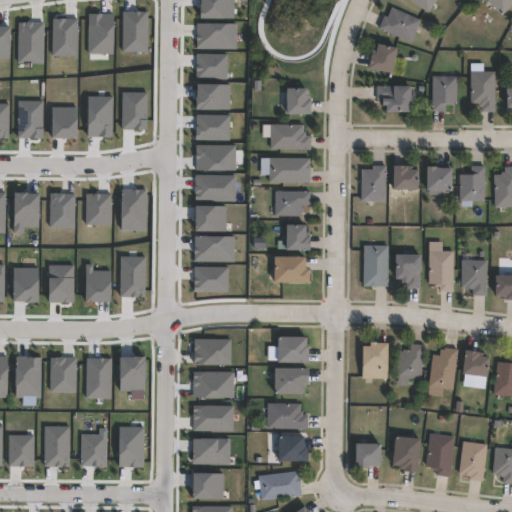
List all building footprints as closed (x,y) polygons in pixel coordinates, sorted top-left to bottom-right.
[(435,0),(426,14),(406,0),(435,0)] [(511,0),(511,3),(498,17),(481,0),(511,0)] [(390,8),(419,20),(409,43),(376,29),(382,17),(385,18),(390,8)] [(393,49),(388,74),(364,70),(367,56),(368,56),(369,51),(372,51),(373,45),(393,49)] [(494,72),(493,113),(480,112),(480,107),(476,107),(476,105),(468,105),(469,72),(494,72)] [(444,112),(430,112),(430,77),(455,77),(455,102),(451,106),(444,106),(444,112)] [(406,88),(406,113),(382,113),(382,107),(378,107),(378,101),(374,101),(374,87),(406,88)] [(511,88),(511,112),(510,112),(510,109),(503,109),(502,89),(511,88)] [(302,90),(302,97),(306,97),(306,115),(282,115),(282,90),(302,90)] [(301,125),(301,133),(304,133),(304,137),(309,137),(309,151),(268,151),(268,125),(301,125)] [(307,159),(307,184),(266,183),(267,159),(307,159)] [(403,164),(408,165),(408,168),(414,168),(414,188),(389,187),(389,164),(403,164)] [(448,166),(447,189),(446,189),(446,195),(427,194),(428,189),(421,188),(422,164),(432,164),(432,166),(448,166)] [(384,165),(383,201),(358,200),(359,168),(370,168),(370,165),(384,165)] [(482,201),(457,200),(458,174),(469,174),(469,165),(482,165),(482,201)] [(511,206),(493,207),(492,174),(500,173),(499,171),(503,171),(502,166),(511,166),(511,206)] [(308,193),(307,206),(301,206),(301,214),(299,214),(299,218),(273,217),(273,192),(308,193)] [(301,227),(301,233),(305,233),(305,252),(281,252),(282,227),(301,227)] [(374,285),(374,286),(367,286),(367,285),(361,285),(361,245),(386,245),(386,285),(374,285)] [(452,251),(451,291),(438,291),(438,286),(435,286),(435,283),(426,283),(427,250),(452,251)] [(417,253),(416,270),(418,271),(418,288),(404,288),(404,281),(397,281),(397,277),(390,277),(391,253),(417,253)] [(300,259),(300,272),(305,272),(305,285),(269,285),(269,259),(300,259)] [(485,260),(484,295),(471,295),(471,289),(463,289),(463,287),(460,287),(460,260),(485,260)] [(511,274),(511,299),(498,299),(498,294),(491,294),(491,274),(511,274)] [(302,336),(302,343),(304,343),(304,361),(273,361),(273,336),(302,336)] [(371,341),(371,342),(383,342),(383,378),(358,377),(358,345),(365,345),(365,341),(371,341)] [(422,345),(419,380),(406,379),(405,385),(395,384),(396,377),(394,377),(396,350),(400,351),(400,349),(408,350),(408,343),(422,345)] [(456,349),(451,390),(441,388),(441,396),(427,395),(428,386),(426,386),(430,354),(437,355),(438,349),(442,349),(442,347),(456,349)] [(485,356),(483,376),(458,372),(461,349),(475,351),(480,352),(479,355),(485,356)] [(511,355),(511,396),(491,394),(495,361),(507,363),(507,355),(511,355)] [(299,393),(269,393),(270,367),(303,367),(303,382),(301,382),(301,386),(299,386),(299,393)] [(298,403),(298,411),(300,411),(300,415),(305,415),(305,428),(265,428),(265,403),(298,403)] [(453,436),(448,477),(434,475),(435,470),(431,470),(432,467),(424,466),(428,433),(453,436)] [(299,435),(299,447),(302,447),(302,451),(303,451),(303,460),(274,460),(274,435),(299,435)] [(417,438),(413,472),(399,470),(399,468),(395,468),(395,465),(388,465),(391,435),(417,438)] [(485,444),(481,481),(468,479),(468,477),(461,476),(461,474),(457,474),(461,441),(485,444)] [(364,467),(350,467),(350,443),(376,443),(376,465),(364,465),(364,467)] [(511,448),(511,483),(501,483),(502,477),(494,476),(494,474),(490,474),(493,447),(511,448)] [(299,495),(259,500),(256,475),(296,471),(299,495)]
